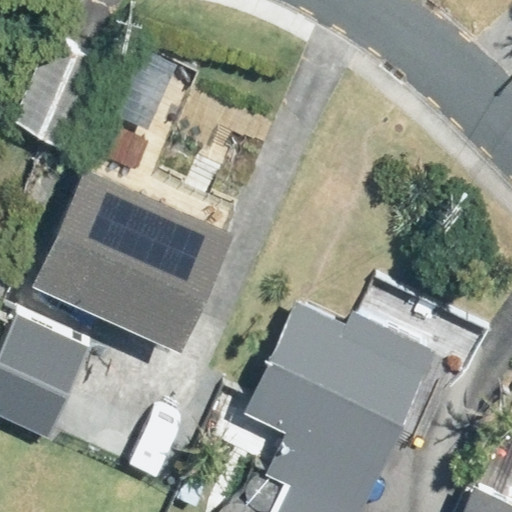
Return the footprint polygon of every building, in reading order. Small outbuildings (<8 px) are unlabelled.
[(18,110),(74,136),(112,57),(58,31),(18,110)] [(144,45),(113,113),(150,131),(182,63),(144,45)] [(197,86),(177,135),(217,152),(226,132),(263,148),(275,120),(197,86)] [(95,153),(41,272),(193,341),(245,224),(159,184),(176,146),(122,121),(106,158),(95,153)] [(39,152),(24,186),(45,197),(62,161),(39,152)] [(0,264),(0,295),(13,288),(0,264)] [(362,511),(439,343),(355,306),(349,318),(301,296),(252,408),(289,425),(271,467),(288,475),(272,511),(362,511)] [(90,357),(15,320),(0,350),(0,372),(68,404),(90,357)] [(511,511),(511,493),(481,481),(468,511),(511,511)]
